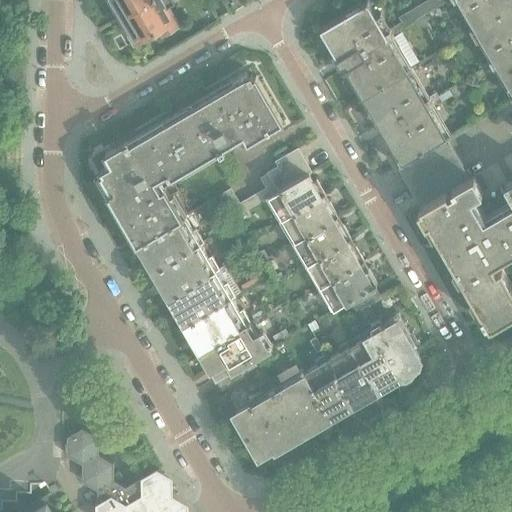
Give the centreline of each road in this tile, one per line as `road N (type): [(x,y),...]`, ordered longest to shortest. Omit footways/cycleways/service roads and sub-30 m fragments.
road 1 (residential): [(234,511),(72,245),(53,175),(56,101)]
road 2 (residential): [(265,13),(477,373)]
road 3 (residential): [(477,373),(239,511)]
road 4 (residential): [(56,101),(133,87),(265,13)]
